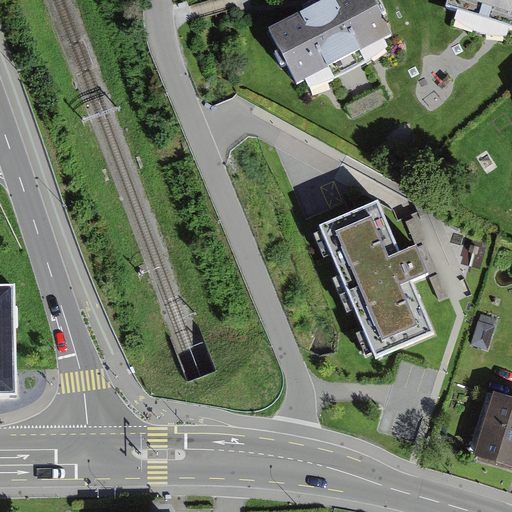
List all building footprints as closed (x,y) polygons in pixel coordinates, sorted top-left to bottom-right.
[(394,38),(374,0),(332,0),(273,31),(300,84),(305,81),(313,96),(392,56),(385,43),(394,38)] [(511,0),(448,0),(445,13),(457,17),(454,29),(506,45),(509,36),(511,36),(511,0)] [(379,100),(342,119),(350,134),(387,115),(379,100)] [(375,205),(316,231),(373,361),(431,336),(409,288),(430,278),(418,251),(399,260),(375,205)] [(0,398),(17,398),(16,287),(0,287),(0,398)] [(511,464),(511,394),(498,390),(477,453),(511,464)]
